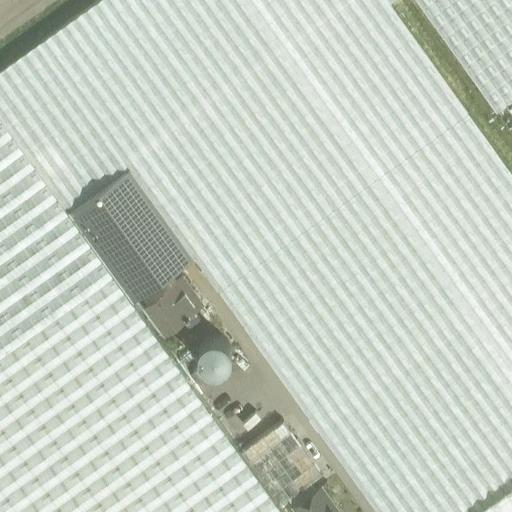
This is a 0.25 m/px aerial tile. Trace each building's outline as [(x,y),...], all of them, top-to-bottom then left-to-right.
[(283,418),(240,448),(184,370),(162,340),(133,296),(71,207),(126,168),(188,257),(376,511),(471,511),(511,483),(511,169),(423,46),(390,0),(88,0),(61,20),(0,63),(0,511),(286,511),(278,501),(321,472),(283,418)] [(511,0),(418,0),(496,109),(511,97),(511,0)] [(133,296),(139,292),(170,270),(188,257),(126,168),(71,207),(133,296)] [(176,278),(170,270),(139,292),(164,327),(202,301),(182,274),(176,278)] [(200,363),(191,370),(197,378),(206,372),(200,363)] [(298,511),(338,511),(335,507),(333,508),(319,486),(316,488),(310,480),(287,495),(298,511)] [(511,511),(511,491),(482,511),(511,511)]
